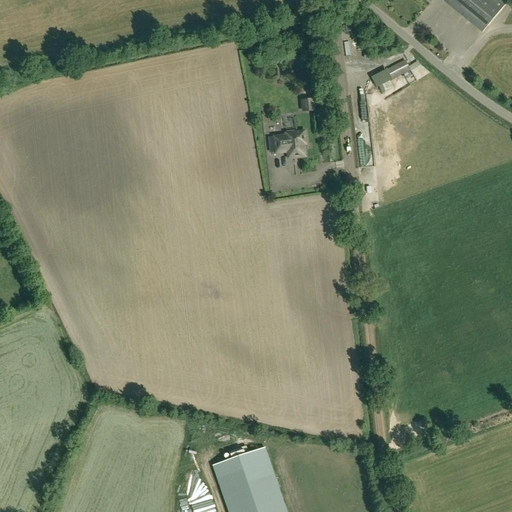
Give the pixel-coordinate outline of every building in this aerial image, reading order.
[(447,0),(485,33),(508,5),(502,0),(447,0)] [(392,80),(410,71),(405,60),(387,69),(392,80)] [(382,93),(393,87),(390,80),(379,85),(382,93)] [(303,100),(304,111),(316,110),(314,98),(303,100)] [(365,162),(373,161),(369,114),(362,115),(365,162)] [(305,153),(303,132),(274,135),(276,153),(285,152),(284,148),(288,147),(289,158),(295,157),(295,154),(305,153)] [(287,511),(266,448),(249,453),(246,446),(229,452),(232,460),(213,466),(229,511),(287,511)]
